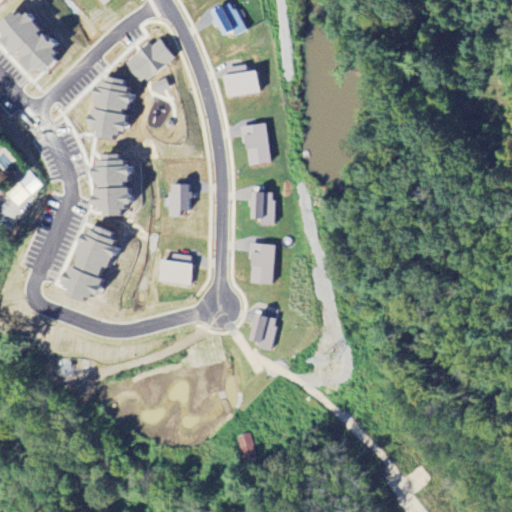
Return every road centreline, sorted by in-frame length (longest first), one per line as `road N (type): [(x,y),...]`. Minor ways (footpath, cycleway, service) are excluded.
road 1 (residential): [(28,107),(63,179),(38,286),(49,309),(135,334),(220,317)]
road 2 (residential): [(165,0),(195,59),(221,155),(220,317)]
road 3 (residential): [(28,107),(154,0)]
